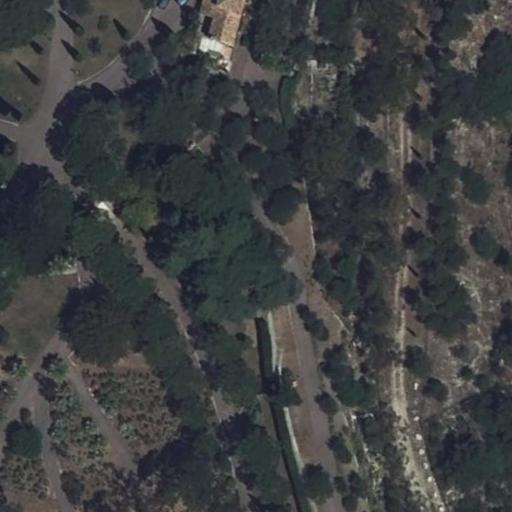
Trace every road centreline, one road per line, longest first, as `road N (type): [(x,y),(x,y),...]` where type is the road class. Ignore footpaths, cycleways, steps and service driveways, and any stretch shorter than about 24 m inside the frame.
road 1 (track): [(79,192),(96,289),(0,430)]
road 2 (track): [(33,382),(70,511)]
